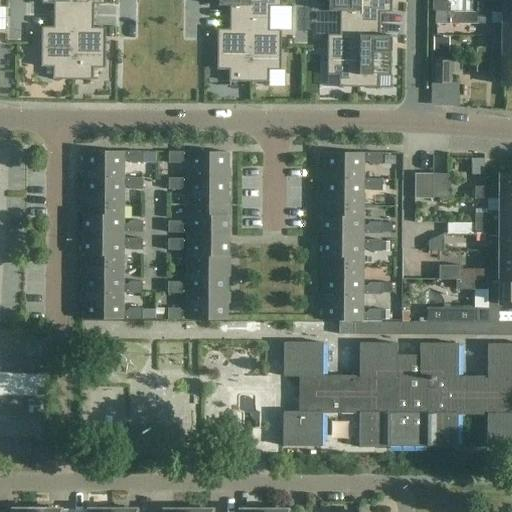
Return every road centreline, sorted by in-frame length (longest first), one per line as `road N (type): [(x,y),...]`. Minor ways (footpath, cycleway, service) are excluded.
road 1 (residential): [(0,484),(376,482),(396,491),(405,511)]
road 2 (unclassified): [(58,119),(275,122)]
road 3 (residential): [(58,119),(57,319)]
road 4 (unclassified): [(275,122),(409,122)]
road 5 (residential): [(413,0),(409,122)]
